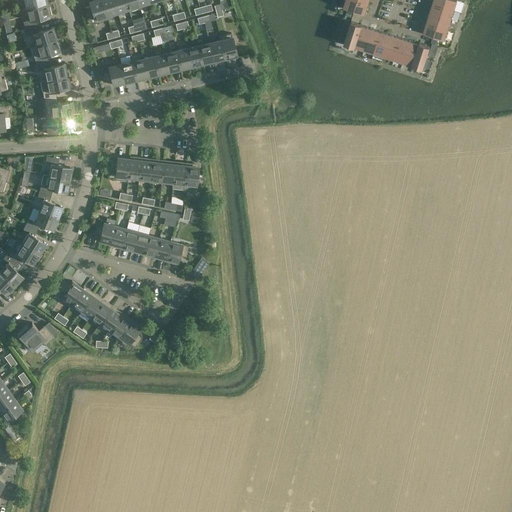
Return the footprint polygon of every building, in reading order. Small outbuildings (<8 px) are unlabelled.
[(24,0),(27,8),(47,4),(46,0),(47,0),(24,0)] [(106,15),(101,0),(92,0),(93,1),(90,2),(91,5),(85,7),(88,17),(94,15),(96,23),(108,19),(107,15),(106,15)] [(107,15),(117,12),(113,0),(101,0),(106,15),(107,15)] [(113,0),(117,12),(128,8),(125,0),(113,0)] [(125,0),(128,8),(129,11),(140,7),(139,5),(137,0),(125,0)] [(345,0),(344,7),(365,14),(368,4),(357,0),(345,0)] [(456,0),(433,0),(433,3),(454,10),(456,0)] [(430,13),(451,19),(454,10),(433,3),(430,13)] [(47,4),(27,8),(29,20),(23,21),(25,28),(37,25),(36,18),(52,15),(50,6),(48,7),(47,4)] [(200,7),(201,13),(213,10),(211,4),(200,7)] [(209,14),(203,16),(205,22),(210,21),(215,19),(214,13),(209,14)] [(426,22),(448,29),(451,19),(430,13),(426,22)] [(344,20),(341,31),(347,33),(344,43),(354,46),(362,24),(351,21),(351,22),(344,20)] [(423,32),(444,39),(448,29),(426,22),(423,32)] [(362,25),(362,24),(354,46),(355,47),(355,46),(364,49),(371,28),(362,25)] [(39,31),(37,25),(25,28),(27,35),(33,33),(37,45),(56,38),(55,35),(57,34),(55,26),(39,31)] [(165,27),(159,28),(161,34),(162,42),(173,39),(172,31),(170,25),(165,27)] [(371,28),(364,49),(374,52),(381,31),(371,28)] [(381,31),(374,52),(384,55),(390,34),(381,31)] [(220,39),(225,60),(233,58),(232,56),(236,55),(231,33),(219,36),(220,40),(220,39)] [(390,34),(384,55),(393,58),(400,37),(390,34)] [(400,37),(393,58),(403,61),(410,40),(400,37)] [(57,42),(56,38),(37,45),(31,46),(34,58),(36,64),(48,60),(46,54),(62,49),(59,41),(57,42)] [(220,40),(209,42),(214,60),(217,59),(218,62),(225,60),(220,39),(220,40)] [(412,64),(412,65),(413,65),(420,43),(419,43),(410,40),(403,61),(412,64)] [(214,60),(209,42),(198,45),(203,65),(211,63),(210,61),(214,60)] [(423,68),(430,46),(420,43),(413,65),(423,68)] [(432,43),(428,55),(434,57),(438,45),(435,44),(432,43)] [(203,65),(198,45),(187,47),(191,65),(195,65),(195,67),(203,65)] [(191,65),(187,47),(176,50),(181,70),(189,69),(188,66),(191,65)] [(181,70),(176,50),(165,53),(169,71),(173,70),(173,72),(181,70)] [(169,71),(165,53),(154,55),(158,76),(166,74),(166,72),(169,71)] [(131,61),(136,81),(144,79),(143,77),(147,76),(142,58),(143,58),(142,54),(130,57),(131,61)] [(154,55),(143,58),(142,58),(147,76),(150,75),(151,78),(158,76),(154,55)] [(44,68),(46,79),(46,80),(66,75),(66,72),(68,71),(66,63),(50,66),(48,60),(36,64),(38,69),(44,68)] [(131,61),(120,63),(125,82),(128,81),(129,83),(136,81),(131,61)] [(112,85),(125,82),(120,63),(109,66),(110,70),(103,72),(103,70),(102,71),(105,81),(112,79),(113,84),(112,84),(112,85)] [(44,98),(56,96),(55,90),(71,86),(69,78),(67,78),(66,75),(46,80),(46,79),(40,80),(43,93),(44,98)] [(57,103),(56,96),(44,98),(45,104),(51,104),(52,115),(72,114),(72,110),(74,110),(74,102),(57,103)] [(9,116),(8,104),(0,104),(0,128),(4,128),(5,129),(4,117),(9,116)] [(73,117),(72,114),(52,115),(53,127),(47,128),(47,134),(60,133),(59,127),(76,125),(75,117),(73,117)] [(51,163),(49,175),(69,179),(70,176),(72,176),(74,168),(58,164),(59,158),(47,156),(45,162),(51,163)] [(128,177),(139,178),(141,157),(133,156),(133,159),(130,158),(127,177),(128,177)] [(127,181),(128,177),(127,177),(130,158),(117,157),(116,157),(118,157),(117,162),(110,161),(108,172),(109,172),(109,171),(116,171),(115,179),(127,181)] [(139,178),(150,179),(152,161),(149,160),(149,158),(141,157),(139,178)] [(150,179),(161,181),(164,160),(156,159),(156,161),(152,161),(150,179)] [(172,161),(164,160),(161,181),(173,182),(175,164),(171,163),(172,161)] [(183,189),(186,162),(179,161),(178,164),(175,164),(173,182),(172,188),(183,189)] [(194,163),(186,162),(183,189),(183,191),(195,193),(198,166),(194,166),(194,163)] [(9,169),(0,166),(0,191),(3,192),(9,169)] [(39,191),(51,194),(53,188),(69,191),(71,183),(69,182),(69,179),(49,175),(47,186),(41,185),(39,191)] [(43,199),(39,210),(58,217),(59,214),(61,215),(64,207),(49,201),(51,194),(39,191),(37,196),(43,199)] [(171,202),(170,209),(176,210),(181,211),(182,204),(177,203),(171,202)] [(58,217),(39,210),(34,221),(28,218),(26,223),(37,229),(40,223),(55,229),(59,221),(57,221),(58,217)] [(167,211),(165,218),(176,220),(178,213),(167,211)] [(98,239),(110,243),(115,225),(114,225),(116,220),(107,217),(105,222),(104,222),(103,225),(96,224),(97,222),(96,222),(93,233),(100,235),(99,239),(98,239)] [(37,229),(26,223),(23,229),(28,232),(22,242),(39,253),(41,250),(43,251),(48,244),(34,235),(37,229)] [(121,248),(126,228),(115,225),(110,243),(114,244),(113,246),(121,248)] [(132,249),(137,231),(126,228),(121,248),(128,250),(129,248),(132,249)] [(143,254),(148,234),(137,231),(132,249),(136,250),(135,252),(143,254)] [(154,255),(159,237),(148,234),(143,254),(150,256),(151,254),(154,255)] [(165,260),(170,240),(159,237),(154,255),(158,256),(157,258),(165,260)] [(10,248),(7,253),(17,261),(21,255),(35,264),(39,257),(38,256),(39,253),(22,242),(17,239),(10,248)] [(170,240),(165,260),(172,263),(173,260),(177,261),(179,254),(185,256),(188,246),(190,246),(170,240)] [(8,262),(0,269),(0,270),(15,285),(17,282),(18,284),(24,278),(12,266),(17,261),(7,253),(3,258),(8,262)] [(209,262),(201,257),(195,266),(203,271),(209,262)] [(0,287),(8,295),(14,289),(12,287),(15,285),(0,270),(0,287)] [(70,307),(72,303),(82,288),(72,280),(71,281),(72,282),(70,285),(64,281),(57,290),(58,290),(59,289),(64,293),(60,300),(70,307)] [(72,303),(81,310),(93,292),(87,288),(85,290),(82,288),(72,303)] [(93,292),(81,310),(91,316),(101,301),(98,299),(100,297),(93,292)] [(101,301),(91,316),(100,323),(112,305),(105,301),(104,303),(101,301)] [(112,305),(100,323),(109,329),(120,314),(117,312),(118,310),(112,305)] [(59,321),(63,316),(58,312),(54,318),(59,321)] [(109,329),(118,335),(119,336),(131,318),(124,314),(123,316),(120,314),(109,329)] [(68,320),(63,316),(59,321),(64,325),(68,320)] [(137,323),(131,318),(119,336),(118,335),(116,339),(126,346),(128,343),(136,348),(136,347),(134,346),(140,338),(135,334),(139,327),(136,325),(137,323)] [(38,330),(32,322),(31,323),(33,324),(29,327),(26,324),(16,333),(25,343),(27,341),(32,348),(32,349),(42,341),(45,345),(54,337),(44,325),(38,330)] [(78,334),(82,329),(77,326),(73,331),(78,334)] [(87,332),(82,329),(78,334),(83,338),(87,332)] [(158,337),(152,334),(149,339),(154,342),(158,337)] [(4,357),(8,362),(13,358),(10,353),(4,357)] [(17,363),(13,358),(8,362),(12,367),(17,363)] [(21,380),(27,377),(23,372),(18,375),(21,380)] [(30,381),(27,377),(21,380),(25,385),(30,381)] [(0,395),(8,389),(2,380),(0,381),(0,395)] [(0,409),(15,399),(8,389),(0,395),(0,409)] [(28,390),(23,394),(26,398),(31,395),(28,390)] [(22,408),(15,399),(0,409),(0,413),(2,417),(4,416),(7,419),(22,408)] [(8,426),(2,430),(11,441),(16,437),(8,426)]
